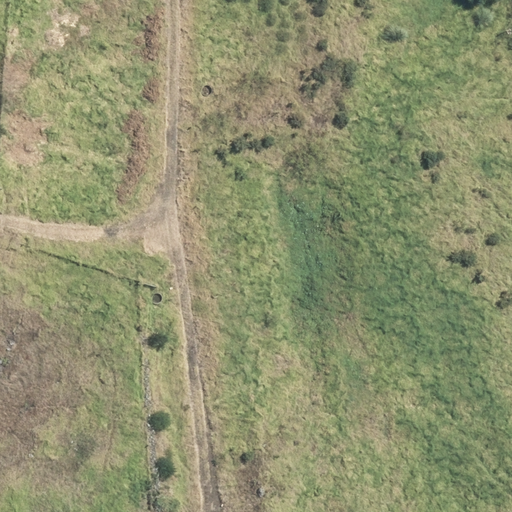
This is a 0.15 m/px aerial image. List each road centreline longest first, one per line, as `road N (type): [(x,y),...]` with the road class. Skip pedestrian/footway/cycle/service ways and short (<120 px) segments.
road 1 (track): [(218,511),(174,176),(171,0)]
road 2 (track): [(174,176),(142,209),(96,230),(0,213)]
